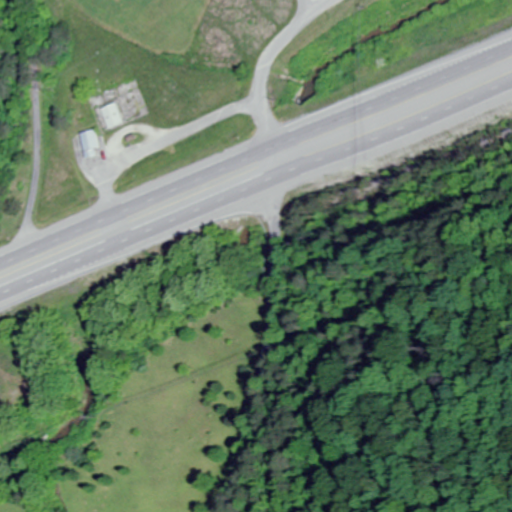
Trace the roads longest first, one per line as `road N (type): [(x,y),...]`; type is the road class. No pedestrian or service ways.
road 1 (trunk): [(511,42),(0,259)]
road 2 (trunk): [(0,299),(511,83)]
road 3 (residential): [(282,181),(264,345),(222,511)]
road 4 (residential): [(282,181),(263,92),(266,69),(334,0)]
